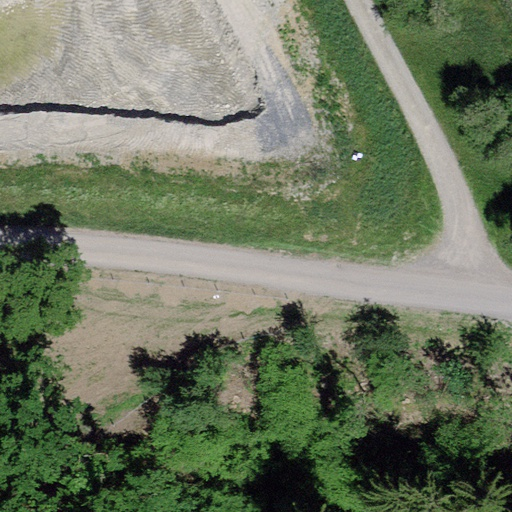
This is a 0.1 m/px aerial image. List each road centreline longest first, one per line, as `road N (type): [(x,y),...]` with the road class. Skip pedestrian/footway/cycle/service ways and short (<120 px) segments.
road 1 (track): [(0,264),(511,291)]
road 2 (track): [(491,288),(345,0)]
